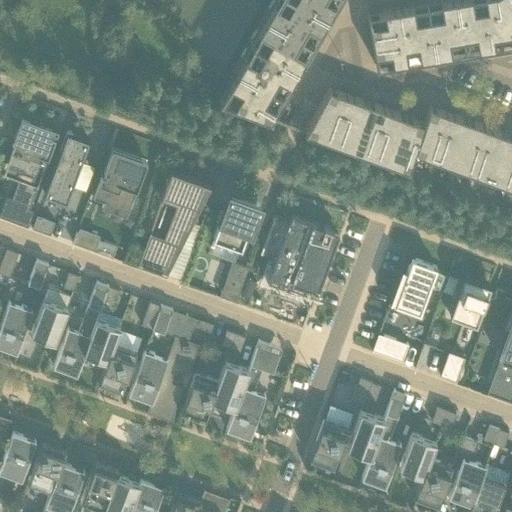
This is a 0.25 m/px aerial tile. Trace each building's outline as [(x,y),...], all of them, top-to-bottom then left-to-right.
[(295,0),(276,0),(274,4),(321,32),(328,19),(295,0)] [(325,0),(295,0),(328,19),(336,6),(325,0)] [(446,0),(441,1),(450,55),(465,52),(455,0),(446,0)] [(470,0),(455,0),(465,52),(479,50),(470,0)] [(470,0),(479,50),(494,47),(485,0),(470,0)] [(511,30),(499,0),(485,0),(494,47),(511,44),(511,30)] [(511,0),(499,0),(511,30),(511,0)] [(435,57),(450,55),(441,1),(426,3),(435,57)] [(426,3),(412,6),(421,59),(435,57),(426,3)] [(274,4),(267,17),(313,45),(321,32),(274,4)] [(397,8),(402,35),(406,62),(421,59),(412,6),(397,8)] [(371,40),(402,35),(397,8),(366,13),(371,40)] [(267,17),(259,30),(306,57),(313,45),(267,17)] [(259,30),(252,43),(299,70),(306,57),(259,30)] [(375,67),(406,62),(402,35),(371,40),(375,67)] [(252,43),(244,56),(291,83),(299,70),(252,43)] [(244,56),(237,68),(284,96),(291,83),(244,56)] [(284,96),(237,68),(229,81),(276,109),(284,96)] [(276,109),(229,81),(218,100),(270,119),(276,109)] [(303,131),(332,141),(349,95),(329,88),(303,131)] [(351,148),(367,102),(349,95),(332,141),(351,148)] [(369,155),(386,109),(367,102),(351,148),(369,155)] [(449,112),(429,105),(423,122),(424,122),(414,151),(415,151),(432,158),(449,112)] [(388,162),(405,115),(386,109),(369,155),(388,162)] [(451,164),(468,119),(449,112),(432,158),(451,164)] [(415,151),(414,151),(424,122),(423,122),(405,115),(388,162),(408,169),(415,151)] [(58,129),(21,116),(14,133),(17,134),(6,163),(22,169),(11,198),(30,205),(36,190),(32,189),(34,185),(37,186),(46,161),(43,160),(44,157),(47,158),(55,137),(51,136),(53,133),(56,134),(58,129)] [(470,171),(486,126),(468,119),(451,164),(470,171)] [(489,178),(505,133),(486,126),(470,171),(489,178)] [(52,197),(52,196),(65,201),(67,195),(68,195),(88,140),(66,132),(44,194),(52,197)] [(508,185),(511,172),(511,135),(505,133),(489,178),(508,185)] [(104,202),(128,210),(132,198),(133,198),(140,178),(146,161),(112,148),(103,172),(106,173),(104,177),(101,176),(93,198),(104,202)] [(137,266),(166,277),(167,275),(191,222),(192,222),(195,224),(197,218),(194,217),(210,184),(170,170),(160,199),(161,199),(162,198),(175,203),(163,237),(150,232),(151,230),(149,230),(137,266)] [(263,204),(228,191),(217,222),(218,223),(212,238),(240,248),(246,233),(251,235),(263,204)] [(18,223),(27,226),(33,210),(24,207),(18,223)] [(36,215),(32,228),(50,234),(54,221),(36,215)] [(317,285),(336,234),(330,231),(331,228),(323,225),(322,228),(314,225),(315,223),(294,215),(291,223),(275,217),(262,252),(278,258),(274,269),(317,285)] [(93,250),(112,257),(116,246),(97,239),(93,250)] [(0,262),(0,273),(9,276),(18,252),(5,248),(0,262)] [(436,266),(411,257),(406,270),(401,268),(389,302),(419,313),(436,266)] [(36,259),(27,283),(39,287),(47,264),(36,259)] [(231,262),(226,275),(242,281),(247,267),(231,262)] [(62,287),(72,290),(78,275),(68,272),(62,287)] [(449,274),(443,291),(451,294),(457,277),(449,274)] [(476,325),(490,286),(463,276),(449,315),(476,325)] [(83,355),(96,317),(99,309),(108,286),(96,281),(78,330),(67,326),(52,365),(76,374),(83,355)] [(108,286),(99,309),(110,313),(119,289),(108,286)] [(511,402),(511,399),(511,299),(505,296),(504,298),(511,300),(511,320),(486,393),(511,402)] [(30,332),(54,341),(67,307),(42,298),(30,332)] [(0,322),(0,346),(16,352),(32,309),(8,300),(0,322)] [(152,328),(160,305),(149,300),(141,324),(152,328)] [(160,305),(152,328),(163,332),(172,309),(160,305)] [(83,355),(104,363),(105,363),(113,342),(119,326),(96,317),(83,355)] [(210,332),(213,324),(201,320),(200,320),(198,320),(196,321),(193,326),(210,332)] [(220,344),(229,348),(235,332),(225,329),(220,344)] [(235,332),(229,348),(239,351),(245,336),(235,332)] [(378,333),(374,342),(371,350),(389,357),(395,339),(378,333)] [(166,357),(150,401),(146,412),(147,413),(149,409),(171,417),(170,421),(172,421),(175,408),(183,386),(171,382),(175,370),(187,374),(198,343),(197,342),(196,344),(175,336),(176,335),(174,334),(166,357)] [(247,368),(232,409),(225,428),(249,437),(265,394),(253,389),(270,344),(258,340),(247,368)] [(113,342),(105,363),(104,363),(97,382),(121,391),(136,351),(113,342)] [(128,393),(150,401),(166,357),(143,349),(128,393)] [(455,381),(464,357),(448,351),(439,375),(455,381)] [(210,401),(211,402),(232,409),(247,368),(224,360),(217,380),(217,381),(210,401)] [(210,401),(217,381),(217,380),(195,372),(180,412),(204,421),(211,402),(210,401)] [(363,405),(366,397),(371,382),(371,381),(359,376),(350,400),(363,405)] [(371,382),(366,397),(375,400),(380,385),(371,382)] [(383,417),(369,455),(361,477),(384,486),(400,443),(389,439),(405,394),(393,389),(383,417)] [(431,421),(440,424),(446,409),(436,406),(431,421)] [(346,447),(369,455),(383,417),(360,409),(346,447)] [(446,409),(440,424),(450,428),(455,413),(446,409)] [(0,443),(5,430),(11,419),(10,418),(8,421),(0,418),(0,443)] [(323,419),(308,459),(333,467),(347,427),(323,419)] [(498,428),(489,425),(483,440),(493,443),(498,428)] [(493,443),(503,447),(508,432),(498,428),(493,443)] [(0,462),(0,471),(21,479),(35,440),(11,431),(0,462)] [(399,466),(421,474),(422,474),(428,457),(429,457),(435,441),(411,432),(399,466)] [(458,468),(448,496),(470,504),(481,476),(485,465),(471,460),(477,441),(462,436),(452,466),(458,468)] [(27,482),(50,490),(61,462),(65,451),(41,442),(27,482)] [(422,474),(421,474),(413,497),(437,505),(452,466),(429,457),(428,457),(422,474)] [(79,501),(102,509),(103,509),(116,473),(117,474),(118,470),(94,461),(79,501)] [(50,490),(44,505),(54,508),(63,511),(68,511),(83,470),(61,462),(50,490)] [(126,511),(138,482),(117,474),(116,473),(103,509),(102,509),(101,511),(104,511),(126,511)] [(470,504),(466,511),(494,511),(504,485),(481,476),(470,504)] [(138,482),(126,511),(153,511),(163,486),(139,478),(138,482)] [(511,511),(511,481),(508,491),(511,492),(511,505),(504,503),(500,511),(511,511)] [(194,511),(221,511),(223,510),(229,498),(228,497),(226,501),(203,492),(205,489),(203,488),(199,499),(194,511)] [(169,511),(194,511),(199,499),(177,491),(169,511)]
